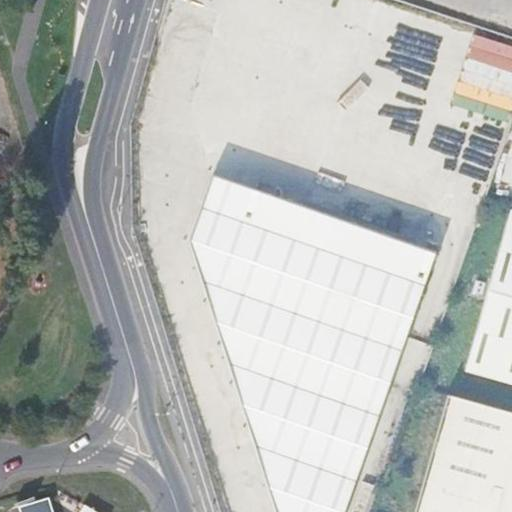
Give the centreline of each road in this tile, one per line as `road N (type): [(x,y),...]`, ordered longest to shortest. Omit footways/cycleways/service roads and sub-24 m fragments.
road 1 (secondary): [(111,0),(67,123),(81,184)]
road 2 (secondary): [(81,184),(104,133),(136,0)]
road 3 (secondary): [(132,361),(81,184)]
road 4 (secondary): [(172,492),(132,361)]
road 5 (secondary): [(172,492),(127,462),(56,453)]
road 6 (secondary): [(132,361),(105,420),(56,453)]
